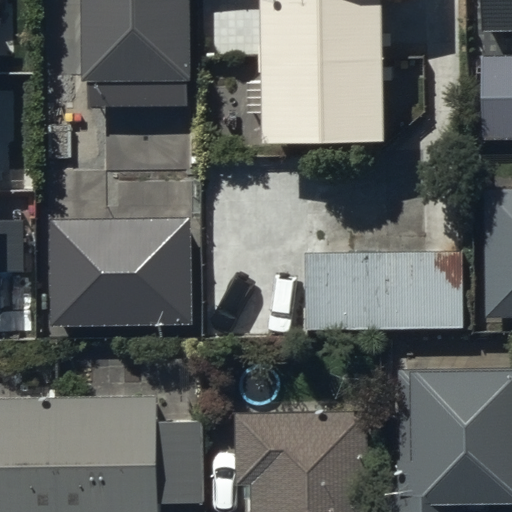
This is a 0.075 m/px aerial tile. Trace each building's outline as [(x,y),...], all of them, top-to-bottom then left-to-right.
[(191,0),(80,0),(81,88),(85,88),(85,104),(118,103),(118,110),(186,110),(186,88),(192,88),(191,0)] [(394,0),(267,0),(269,144),(393,142),(391,0),(394,0)] [(511,0),(484,0),(486,24),(511,23),(511,0)] [(511,46),(480,47),(482,131),(511,129),(511,46)] [(511,186),(482,187),(484,323),(511,323),(511,186)] [(196,219),(55,222),(57,327),(198,324),(196,219)] [(466,255),(310,255),(310,329),(466,329),(466,255)] [(387,482),(386,511),(470,511),(470,494),(511,493),(511,353),(416,354),(416,362),(402,362),(402,482),(387,482)] [(157,396),(0,396),(0,511),(160,511),(160,503),(201,503),(200,424),(157,424),(157,396)] [(371,511),(371,402),(236,403),(236,475),(244,475),(244,491),(252,491),(252,511),(371,511)]
